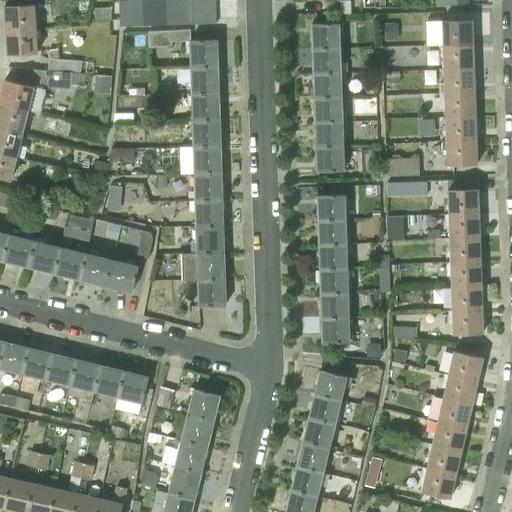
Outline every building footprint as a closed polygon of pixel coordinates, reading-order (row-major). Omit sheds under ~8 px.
[(142,0),(119,0),(119,26),(143,25),(142,0)] [(167,0),(142,0),(143,25),(168,25),(167,0)] [(167,0),(168,25),(192,24),(190,0),(167,0)] [(190,0),(192,24),(214,23),(213,0),(190,0)] [(6,30),(36,29),(35,4),(5,6),(6,30)] [(442,45),(473,44),(472,19),(442,20),(442,45)] [(313,49),(341,49),(340,23),(312,24),(313,49)] [(8,55),(38,53),(36,29),(6,30),(8,55)] [(189,41),(189,40),(191,40),(191,30),(148,31),(149,47),(172,46),(172,41),(189,41)] [(217,39),(191,40),(189,40),(189,41),(190,67),(218,66),(217,39)] [(443,68),(473,67),(473,44),(442,45),(443,68)] [(49,49),(49,58),(59,59),(59,48),(49,49)] [(313,73),(341,72),(341,49),(313,49),(313,73)] [(48,71),(81,72),(83,61),(59,59),(49,58),(48,71)] [(191,93),(219,92),(218,66),(190,67),(191,93)] [(444,93),(474,92),(473,67),(443,68),(444,93)] [(0,99),(0,103),(29,111),(40,114),(46,87),(71,89),(72,84),(85,86),(86,73),(81,72),(48,71),(35,69),(33,86),(5,79),(0,99)] [(314,98),(342,97),(341,72),(313,73),(314,98)] [(192,119),(219,119),(219,92),(191,93),(192,119)] [(445,117),(475,116),(474,92),(444,93),(445,117)] [(315,122),(343,121),(342,97),(314,98),(315,122)] [(0,127),(23,133),(29,111),(0,103),(0,127)] [(446,140),(476,139),(475,116),(445,117),(446,140)] [(191,146),(220,145),(219,119),(192,119),(192,132),(191,146)] [(316,147),(344,146),(343,121),(315,122),(316,147)] [(0,152),(17,157),(23,133),(0,127),(0,152)] [(446,140),(447,165),(477,164),(476,139),(446,140)] [(193,174),(221,173),(220,145),(191,146),(193,161),(193,174)] [(317,172),(345,171),(344,146),(316,147),(317,172)] [(0,177),(11,181),(17,157),(0,152),(0,177)] [(386,176),(420,175),(420,158),(386,159),(386,176)] [(194,200),(222,199),(221,173),(193,174),(194,200)] [(387,195),(408,195),(407,182),(387,183),(387,195)] [(110,206),(120,207),(121,184),(111,184),(110,206)] [(448,213),(478,212),(477,188),(447,189),(448,213)] [(318,220),(346,219),(346,194),(318,195),(318,220)] [(195,226),(223,225),(222,199),(194,200),(195,226)] [(449,238),(479,237),(478,212),(448,213),(449,238)] [(319,245),(347,244),(346,219),(318,220),(319,245)] [(187,253),(224,252),(223,225),(195,226),(195,239),(187,239),(187,253)] [(137,256),(149,259),(153,237),(151,232),(142,230),(137,256)] [(0,259),(3,261),(10,235),(0,232),(0,259)] [(3,261),(28,267),(35,241),(10,235),(3,261)] [(450,262),(480,261),(479,237),(449,238),(450,262)] [(28,267),(53,273),(60,247),(35,241),(28,267)] [(320,269),(348,269),(347,244),(319,245),(320,269)] [(53,273),(80,280),(86,254),(60,247),(53,273)] [(182,280),(198,280),(225,279),(224,252),(187,253),(182,253),(182,280)] [(80,280),(105,286),(112,260),(86,254),(80,280)] [(112,260),(105,286),(132,292),(138,266),(112,260)] [(451,286),(481,285),(480,261),(450,262),(451,286)] [(321,293),(349,292),(348,269),(320,269),(321,293)] [(225,279),(198,280),(199,306),(226,305),(225,279)] [(452,309),(482,308),(481,285),(451,286),(452,309)] [(321,318),(350,318),(349,292),(321,293),(321,318)] [(452,309),(452,334),(483,333),(482,308),(452,309)] [(322,343),(350,342),(350,318),(321,318),(322,343)] [(391,338),(416,340),(417,326),(392,326),(391,338)] [(0,362),(0,368),(22,373),(28,347),(5,342),(0,362)] [(22,373),(45,379),(52,353),(28,347),(22,373)] [(448,374),(477,381),(483,357),(453,350),(448,374)] [(45,379),(71,385),(77,359),(52,353),(45,379)] [(71,385),(94,391),(100,365),(77,359),(71,385)] [(94,391),(118,397),(124,371),(100,365),(94,391)] [(314,393),(340,400),(346,376),(320,369),(314,393)] [(124,371),(118,397),(142,403),(149,377),(124,371)] [(442,398),(472,404),(477,381),(448,374),(442,398)] [(182,385),(177,403),(188,406),(193,388),(182,385)] [(169,409),(171,402),(174,390),(161,387),(156,406),(169,409)] [(5,398),(15,400),(17,390),(8,388),(5,398)] [(188,414),(214,421),(220,394),(194,388),(188,414)] [(309,417),(335,423),(340,400),(314,393),(309,417)] [(437,421),(466,428),(472,404),(442,398),(437,421)] [(4,431),(9,433),(13,417),(0,413),(0,433),(3,434),(4,431)] [(181,440),(207,446),(214,421),(188,414),(181,440)] [(303,442),(329,448),(335,423),(309,417),(303,442)] [(432,444),(461,451),(466,428),(437,421),(432,444)] [(162,436),(150,433),(148,441),(161,444),(162,436)] [(175,466),(201,472),(207,446),(181,440),(175,466)] [(297,467),(323,473),(329,448),(303,442),(297,467)] [(426,468),(456,474),(461,451),(432,444),(426,468)] [(31,451),(27,466),(37,468),(41,453),(31,451)] [(41,453),(37,468),(47,470),(50,455),(49,455),(41,453)] [(0,508),(4,509),(11,477),(0,474),(0,468),(2,459),(0,458),(0,508)] [(75,461),(71,477),(81,479),(84,463),(75,461)] [(84,463),(81,479),(91,481),(91,479),(94,465),(84,463)] [(4,509),(17,511),(26,511),(37,468),(27,466),(24,480),(11,477),(4,509)] [(169,492),(195,498),(201,472),(175,466),(169,492)] [(291,490),(317,496),(323,473),(297,467),(291,490)] [(49,511),(55,487),(45,485),(49,470),(47,470),(37,468),(26,511),(49,511)] [(426,468),(421,492),(450,498),(456,474),(426,468)] [(49,511),(73,511),(78,492),(81,479),(71,477),(68,490),(55,487),(49,511)] [(121,511),(123,503),(124,503),(127,488),(117,485),(113,500),(100,497),(96,511),(121,511)] [(285,511),(313,511),(317,496),(291,490),(285,511)] [(96,511),(100,497),(90,495),(78,492),(73,511),(96,511)] [(163,511),(191,511),(195,498),(169,492),(163,511)]
